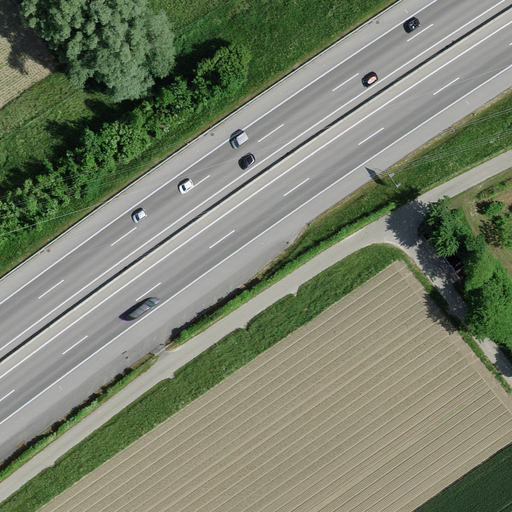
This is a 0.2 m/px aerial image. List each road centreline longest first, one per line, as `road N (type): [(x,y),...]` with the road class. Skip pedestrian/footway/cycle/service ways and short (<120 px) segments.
road 1 (motorway): [(0,400),(224,236),(511,43)]
road 2 (track): [(511,158),(307,272),(170,363),(0,493)]
road 3 (motorway): [(470,0),(0,326)]
road 4 (track): [(395,218),(511,376)]
